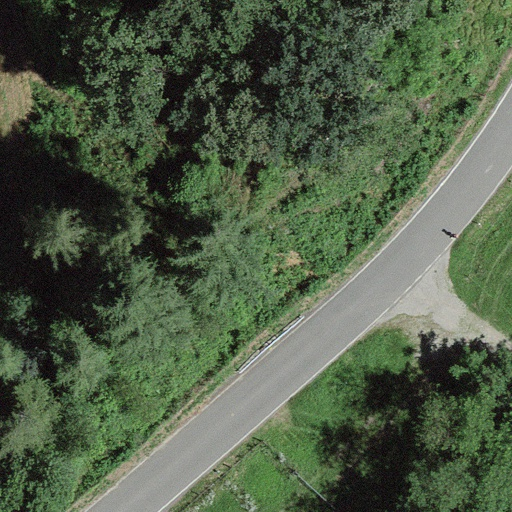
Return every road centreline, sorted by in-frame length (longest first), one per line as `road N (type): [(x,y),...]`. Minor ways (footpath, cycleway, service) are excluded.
road 1 (unclassified): [(511,130),(391,279),(124,511)]
road 2 (track): [(511,343),(391,279)]
